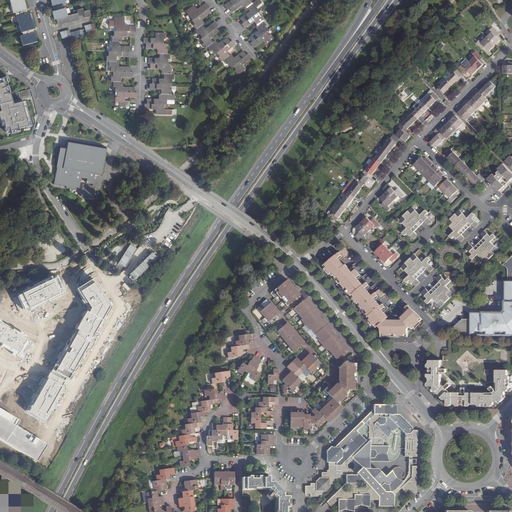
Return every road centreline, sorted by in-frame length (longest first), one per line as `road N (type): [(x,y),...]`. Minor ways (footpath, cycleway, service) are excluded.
road 1 (trunk): [(59,511),(185,291),(381,13)]
road 2 (trunk): [(322,82),(158,318),(51,511)]
road 3 (residential): [(298,263),(66,100)]
road 4 (residential): [(281,365),(246,312),(298,263)]
road 5 (residential): [(416,139),(511,47)]
road 6 (residential): [(379,358),(298,263)]
